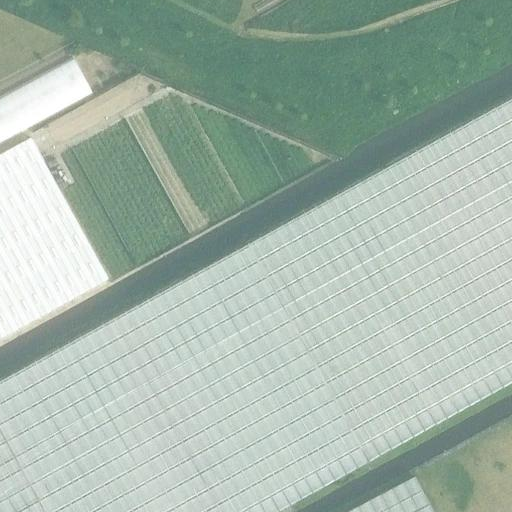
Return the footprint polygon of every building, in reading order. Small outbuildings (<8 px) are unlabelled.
[(73,60),(0,99),(0,143),(91,93),(73,60)] [(124,318),(103,329),(203,511),(276,511),(511,381),(511,101),(389,170),(124,316),(124,318)] [(121,120),(66,138),(77,171),(92,165),(100,170),(93,184),(73,190),(80,212),(117,200),(123,189),(103,178),(141,166),(126,157),(136,154),(134,147),(159,161),(146,165),(164,175),(172,172),(169,161),(160,157),(166,146),(140,132),(144,125),(167,117),(146,105),(145,103),(132,126),(121,120)] [(30,138),(0,154),(0,337),(107,279),(102,269),(30,138)] [(0,511),(203,511),(103,329),(0,385),(0,511)] [(347,511),(428,511),(410,479),(347,511)]
